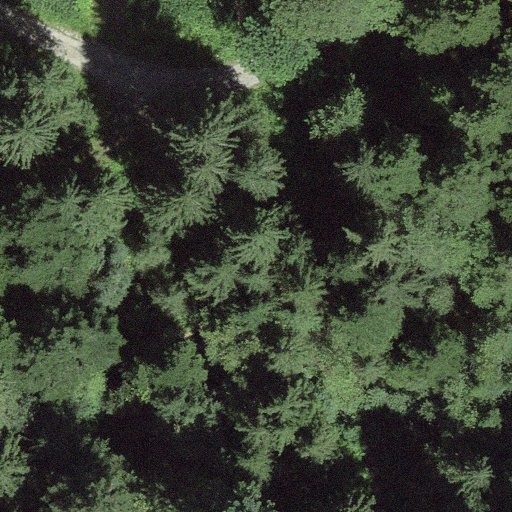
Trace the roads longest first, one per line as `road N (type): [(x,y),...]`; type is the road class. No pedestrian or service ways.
road 1 (track): [(0,165),(120,143),(138,100),(205,93),(259,73),(381,0)]
road 2 (track): [(0,6),(138,100)]
